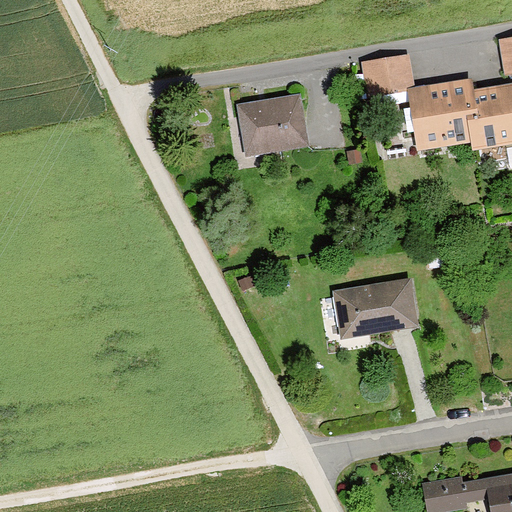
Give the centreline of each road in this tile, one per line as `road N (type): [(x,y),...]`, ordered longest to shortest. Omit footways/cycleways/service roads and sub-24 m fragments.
road 1 (residential): [(511,30),(119,96),(302,457)]
road 2 (track): [(302,457),(0,501)]
road 3 (residential): [(511,422),(302,457)]
